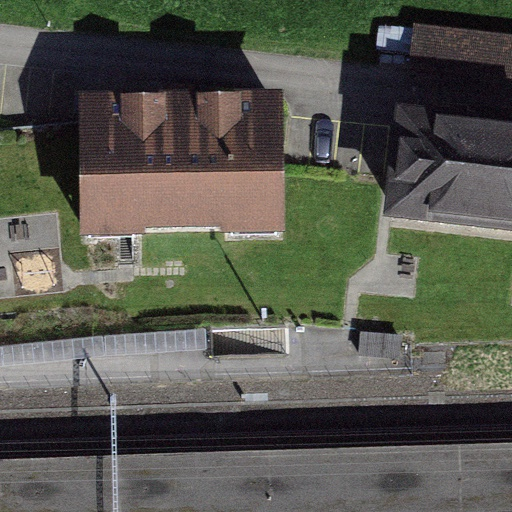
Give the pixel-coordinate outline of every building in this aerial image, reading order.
[(511,34),(413,24),(408,70),(511,81),(511,34)] [(283,85),(78,88),(81,231),(286,227),(283,85)] [(511,110),(395,98),(383,212),(511,225),(511,110)] [(209,359),(207,337),(103,343),(0,353),(0,375),(103,365),(209,359)] [(194,511),(511,502),(511,442),(6,458),(7,511),(194,511)]
